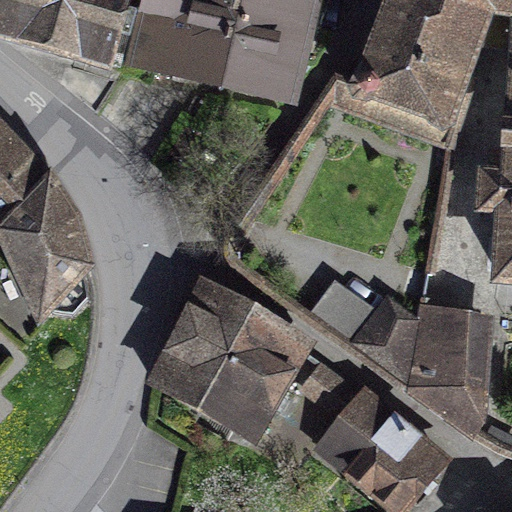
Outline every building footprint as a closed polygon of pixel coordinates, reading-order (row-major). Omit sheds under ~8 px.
[(0,0),(0,44),(113,77),(115,70),(121,72),(136,12),(132,10),(134,0),(0,0)] [(141,0),(123,71),(297,110),(324,0),(141,0)] [(511,0),(384,0),(346,102),(454,142),(495,18),(511,20),(511,0)] [(511,39),(489,291),(511,292),(511,39)] [(0,248),(37,331),(96,271),(82,218),(53,174),(0,118),(0,248)] [(143,387),(257,450),(316,345),(200,278),(143,387)] [(487,427),(495,318),(420,307),(419,320),(387,297),(378,310),(335,284),(309,322),(478,443),(487,427)] [(384,511),(412,511),(454,461),(365,388),(360,393),(321,364),(300,394),(337,422),(309,457),(384,511)]
